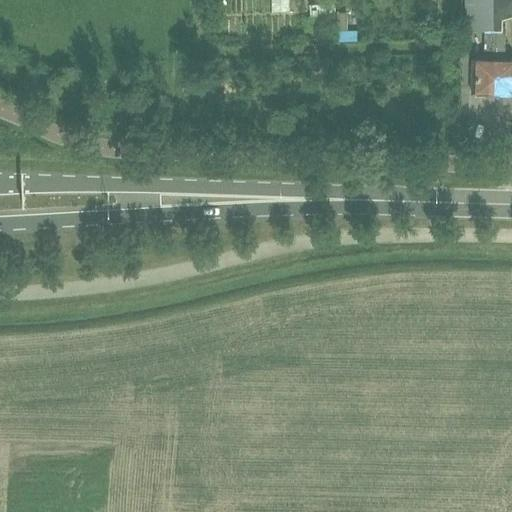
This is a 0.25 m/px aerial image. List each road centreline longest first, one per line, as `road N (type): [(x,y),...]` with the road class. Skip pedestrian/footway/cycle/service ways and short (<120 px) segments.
road 1 (residential): [(0,111),(113,152),(511,166)]
road 2 (secondary): [(0,223),(408,203)]
road 3 (secondary): [(408,203),(0,185)]
